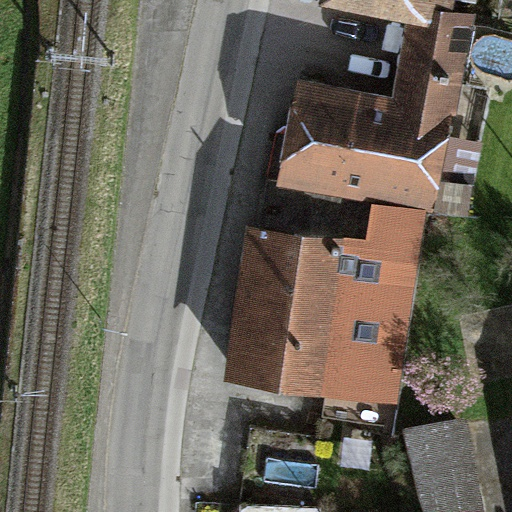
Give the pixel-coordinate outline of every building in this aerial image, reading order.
[(409,18),(453,24),(456,0),(341,0),(341,8),(409,18)] [(409,18),(397,108),(441,114),(453,24),(409,18)] [(297,95),(286,176),(430,195),(441,114),(397,108),(297,95)] [(259,237),(239,384),(328,396),(348,249),(259,237)] [(419,437),(434,511),(494,511),(477,425),(419,437)]
